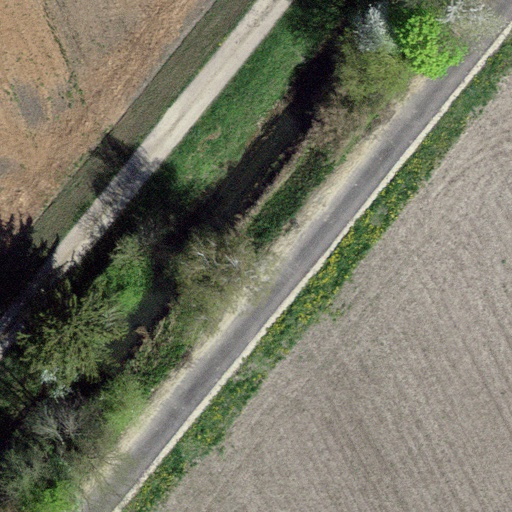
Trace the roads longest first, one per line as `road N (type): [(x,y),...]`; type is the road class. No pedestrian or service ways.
road 1 (track): [(511,24),(125,511)]
road 2 (track): [(248,0),(0,306)]
